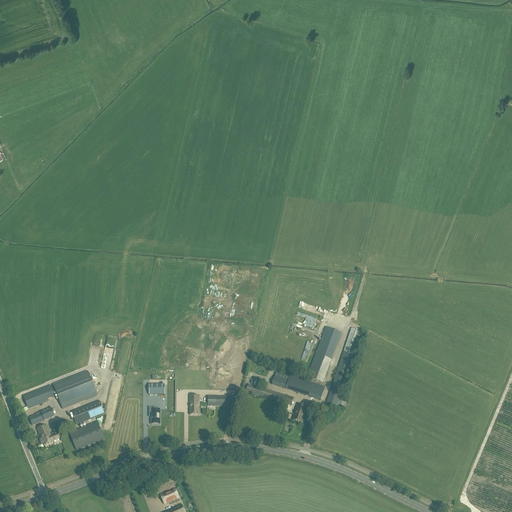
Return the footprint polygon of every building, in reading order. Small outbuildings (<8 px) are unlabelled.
[(192,316),(187,326),(192,328),(197,318),(192,316)] [(326,328),(307,377),(322,383),(341,334),(326,328)] [(196,344),(242,344),(242,329),(196,329),(196,344)] [(351,329),(327,403),(345,409),(347,403),(339,400),(362,333),(351,329)] [(185,363),(190,363),(190,348),(167,347),(166,365),(185,365),(185,363)] [(238,365),(238,348),(196,348),(196,366),(210,366),(210,354),(218,354),(218,358),(211,358),(211,365),(238,365)] [(170,382),(170,385),(188,385),(188,371),(166,370),(166,382),(170,382)] [(223,380),(223,381),(232,381),(232,371),(211,370),(211,380),(223,380)] [(277,372),(272,385),(321,401),(326,387),(290,376),(292,371),(290,370),(288,376),(277,372)] [(87,372),(54,385),(63,410),(97,397),(87,372)] [(232,390),(232,382),(199,381),(199,385),(203,385),(202,387),(211,387),(211,392),(226,392),(226,390),(232,390)] [(164,395),(164,385),(149,385),(149,395),(164,395)] [(248,385),(246,393),(292,406),(294,398),(248,385)] [(51,386),(24,397),(29,409),(49,402),(48,400),(55,397),(51,386)] [(190,396),(189,408),(190,408),(190,415),(199,415),(199,407),(200,407),(200,396),(190,396)] [(208,396),(207,407),(230,407),(230,397),(223,397),(219,397),(218,396),(208,396)] [(99,402),(71,412),(76,426),(104,415),(99,402)] [(297,405),(292,420),(304,424),(306,418),(305,418),(308,408),(297,405)] [(151,425),(160,425),(160,410),(156,410),(156,408),(149,408),(149,417),(151,417),(151,425)] [(52,409),(29,418),(32,426),(55,417),(52,409)] [(47,426),(38,430),(41,439),(40,440),(42,444),(43,444),(44,446),(54,442),(53,442),(60,440),(57,432),(67,428),(64,420),(53,424),(55,432),(51,433),(52,435),(51,435),(47,426)] [(98,423),(70,434),(76,451),(104,440),(98,423)] [(176,489),(161,495),(165,504),(179,498),(176,489)] [(150,503),(111,511),(141,511),(152,510),(150,503)]
